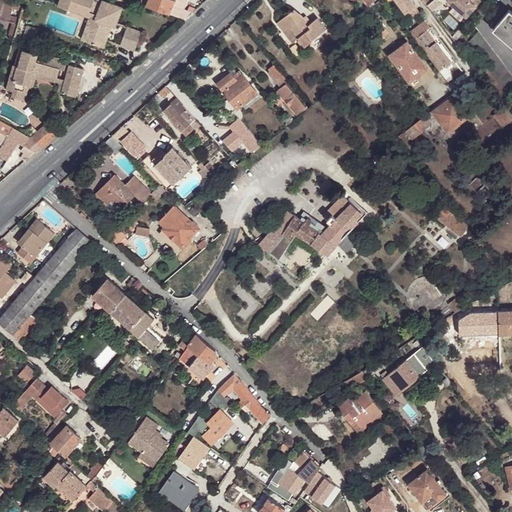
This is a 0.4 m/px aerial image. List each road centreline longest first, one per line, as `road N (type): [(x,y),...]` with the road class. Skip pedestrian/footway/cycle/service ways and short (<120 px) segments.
road 1 (residential): [(32,181),(222,347),(276,416),(321,457)]
road 2 (tertiary): [(232,0),(32,181)]
road 3 (unknown): [(494,511),(441,444),(430,404)]
